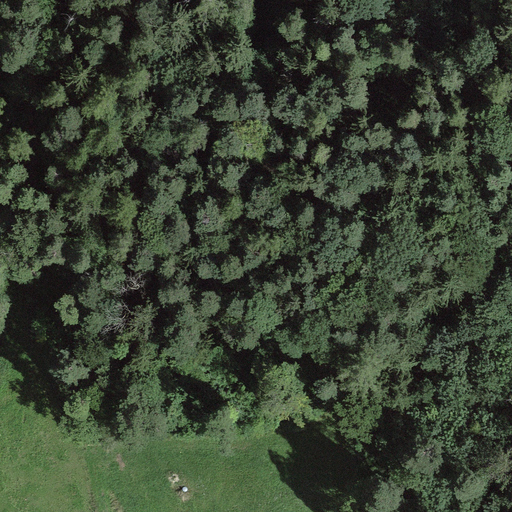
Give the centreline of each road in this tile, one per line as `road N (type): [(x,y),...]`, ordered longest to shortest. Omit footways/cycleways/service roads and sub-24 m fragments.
road 1 (track): [(111,511),(0,227)]
road 2 (track): [(492,0),(487,204),(511,281)]
